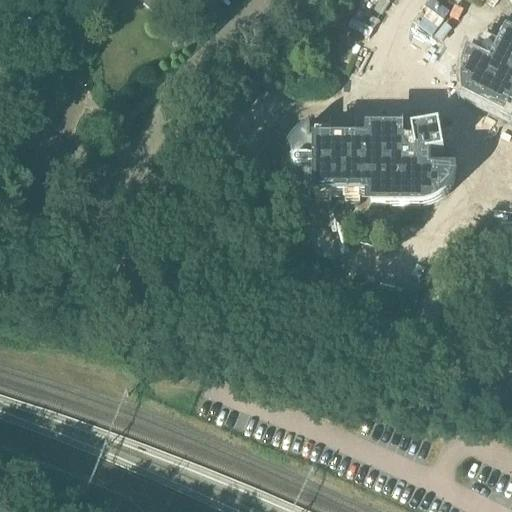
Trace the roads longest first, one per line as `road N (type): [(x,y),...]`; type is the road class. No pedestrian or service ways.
road 1 (residential): [(412,347),(284,293),(120,187)]
road 2 (residential): [(120,187),(184,93),(276,0)]
road 3 (residential): [(412,347),(475,230),(511,229)]
road 4 (residential): [(53,155),(71,99),(42,0)]
